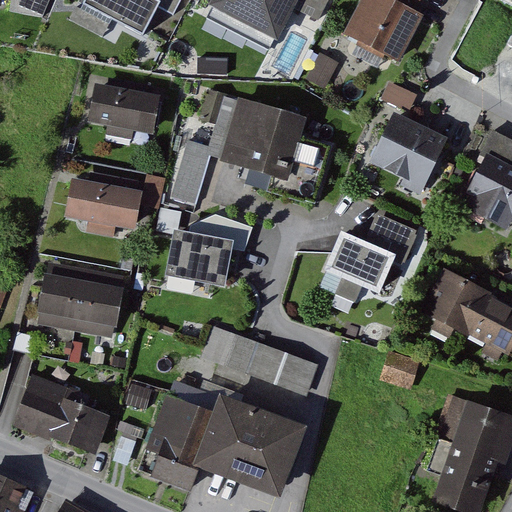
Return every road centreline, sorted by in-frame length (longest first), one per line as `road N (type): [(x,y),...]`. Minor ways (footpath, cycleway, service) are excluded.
road 1 (residential): [(292,511),(335,346),(272,320),(299,226)]
road 2 (residential): [(140,511),(0,453)]
